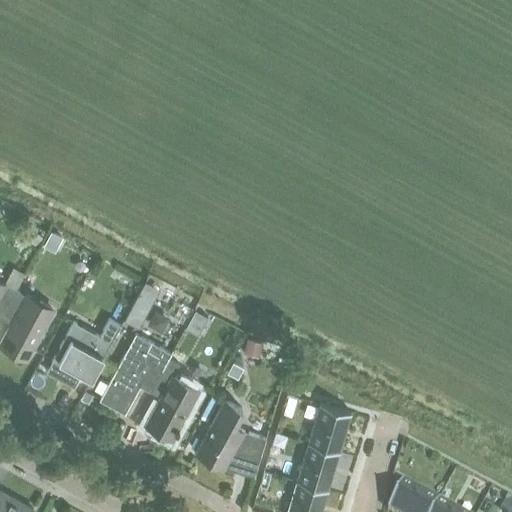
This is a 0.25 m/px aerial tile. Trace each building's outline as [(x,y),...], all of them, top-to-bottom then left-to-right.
[(26,232),(36,243),(43,236),(32,225),(26,232)] [(52,230),(44,244),(55,250),(62,235),(52,230)] [(0,312),(2,314),(16,289),(24,274),(13,269),(5,284),(0,281),(0,312)] [(16,289),(2,314),(13,320),(0,343),(0,345),(26,359),(53,310),(16,289)] [(137,293),(124,317),(139,325),(152,301),(137,293)] [(204,333),(213,314),(199,308),(191,326),(204,333)] [(74,321),(47,371),(73,385),(74,385),(82,369),(91,374),(103,352),(105,353),(110,344),(111,341),(121,324),(108,317),(99,335),(74,321)] [(108,385),(100,399),(125,413),(140,386),(151,392),(169,359),(172,352),(136,332),(125,353),(108,385)] [(244,352),(259,356),(263,343),(248,339),(244,352)] [(172,352),(169,359),(180,365),(184,359),(172,352)] [(169,359),(151,392),(161,398),(146,425),(172,439),(199,388),(174,375),(180,365),(169,359)] [(233,362),(227,372),(238,378),(243,367),(233,362)] [(85,390),(81,398),(89,402),(93,394),(85,390)] [(224,399),(196,452),(224,467),(229,457),(258,466),(266,438),(245,431),(234,426),(243,409),(224,399)] [(339,450),(351,411),(320,402),(308,441),(339,450)] [(305,453),(297,480),(327,489),(328,487),(339,450),(308,441),(305,453)] [(344,504),(360,452),(346,448),(330,500),(344,504)] [(295,484),(287,511),(320,511),(327,489),(297,480),(295,484)] [(432,511),(438,501),(403,481),(387,510),(391,511),(432,511)] [(0,511),(33,511),(35,510),(0,490),(0,511)] [(459,511),(438,501),(432,511),(459,511)]
